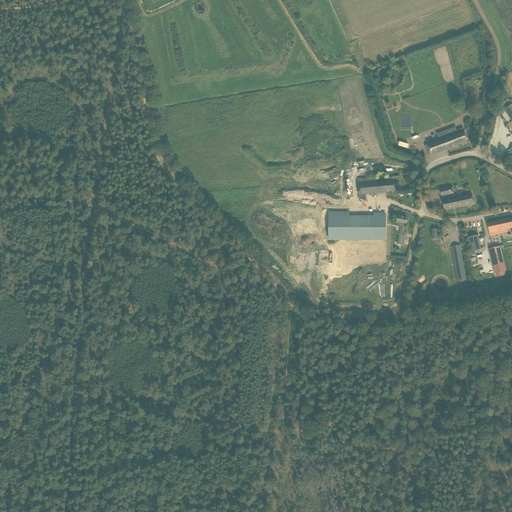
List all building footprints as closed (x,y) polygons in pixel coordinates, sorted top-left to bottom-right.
[(478,95),(483,95),(482,90),(471,90),(472,98),(478,98),(478,95)] [(467,105),(464,109),(466,111),(466,112),(471,117),(475,113),(470,107),(470,108),(467,105)] [(437,136),(426,140),(430,150),(431,155),(468,141),(466,137),(464,131),(458,133),(456,127),(447,130),(448,133),(438,137),(437,136)] [(366,194),(369,194),(395,192),(394,180),(393,177),(387,178),(388,181),(376,182),(376,178),(358,179),(359,199),(366,199),(366,194)] [(351,178),(343,178),(343,196),(351,196),(351,178)] [(342,181),(272,185),(272,194),(343,191),(342,181)] [(449,187),(440,189),(441,196),(450,194),(449,187)] [(474,203),(473,198),(472,195),(442,201),(444,210),(474,203)] [(343,205),(333,206),(333,215),(349,215),(348,205),(343,205)] [(329,216),(329,240),(385,240),(385,216),(329,216)] [(397,221),(396,226),(400,227),(399,235),(403,236),(405,237),(406,234),(404,233),(407,218),(398,216),(397,221)] [(507,232),(506,229),(511,227),(511,217),(487,223),(490,236),(501,234),(507,232)] [(405,237),(403,236),(399,235),(397,244),(404,245),(405,237)] [(468,238),(471,252),(481,250),(477,235),(468,238)] [(461,250),(460,245),(451,246),(452,251),(458,282),(466,280),(461,250)] [(500,246),(489,249),(495,273),(496,273),(504,271),(506,270),(501,249),(504,248),(503,245),(500,246)] [(493,269),(492,265),(479,267),(480,275),(492,274),(492,269),(493,269)]
